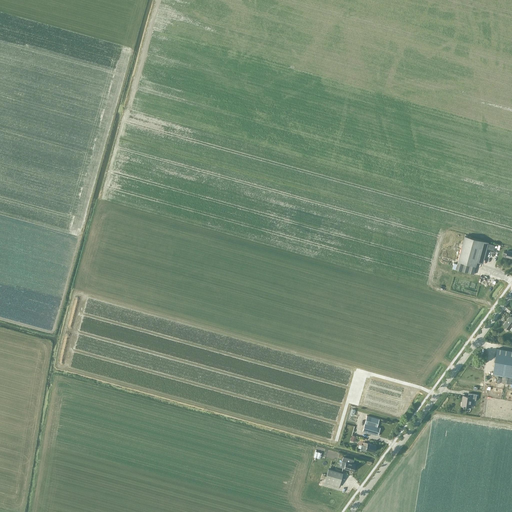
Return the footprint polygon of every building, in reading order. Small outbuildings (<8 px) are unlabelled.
[(468,236),(446,230),(439,260),(454,264),(453,269),(473,275),(477,262),(482,264),(488,243),(467,237),(468,236)] [(511,377),(511,351),(497,349),(493,374),(504,376),(511,377)] [(475,400),(476,394),(468,393),(468,396),(463,395),(461,406),(471,407),(472,400),(475,400)] [(378,435),(380,427),(378,426),(379,419),(367,416),(363,431),(378,435)] [(376,445),(364,441),(363,445),(361,444),(360,449),(365,450),(366,449),(374,451),(376,445)] [(352,471),(354,465),(352,464),(353,460),(342,457),(341,461),(345,462),(343,469),(352,471)] [(328,469),(324,483),(338,487),(342,473),(328,469)]
